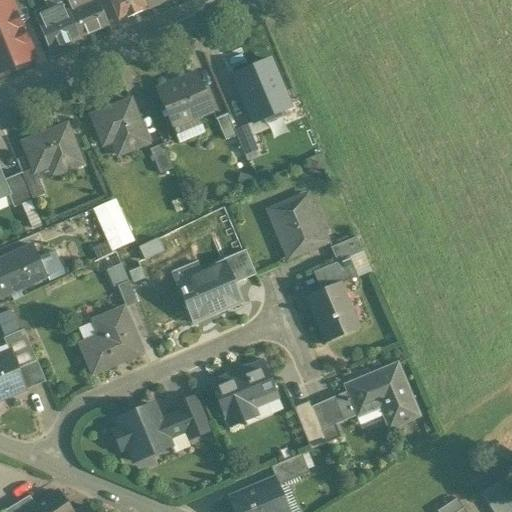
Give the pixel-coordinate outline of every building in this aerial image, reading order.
[(8,0),(6,0),(0,2),(0,71),(32,58),(16,20),(8,0)] [(28,15),(21,0),(0,0),(0,2),(6,0),(8,0),(16,20),(28,15)] [(43,0),(47,7),(33,13),(50,52),(79,40),(79,39),(67,13),(67,12),(64,13),(60,4),(63,3),(61,0),(43,0)] [(96,0),(67,0),(72,11),(67,13),(79,39),(108,26),(96,0)] [(110,0),(120,22),(148,10),(144,0),(110,0)] [(144,0),(148,10),(170,0),(144,0)] [(269,61),(235,75),(255,124),(290,109),(269,61)] [(196,74),(157,91),(173,129),(212,112),(196,74)] [(148,145),(131,101),(92,116),(100,137),(109,133),(119,157),(148,145)] [(228,115),(217,120),(234,160),(245,156),(234,131),(228,115)] [(67,126),(24,144),(28,155),(34,169),(35,173),(36,173),(58,164),(62,173),(82,165),(67,126)] [(248,126),(234,131),(245,156),(249,166),(262,161),(248,126)] [(163,145),(150,151),(160,175),(173,169),(163,145)] [(16,160),(22,174),(34,169),(28,155),(16,160)] [(22,174),(33,201),(45,195),(36,173),(35,173),(34,169),(22,174)] [(0,171),(0,194),(7,192),(8,191),(4,182),(0,171)] [(8,191),(7,192),(14,209),(20,206),(29,202),(33,201),(22,174),(4,182),(8,191)] [(308,196),(269,212),(289,259),(327,243),(308,196)] [(29,202),(20,206),(28,225),(37,221),(29,202)] [(109,237),(88,247),(95,262),(116,252),(109,237)] [(357,238),(331,248),(338,263),(349,258),(363,253),(357,238)] [(34,246),(0,261),(0,298),(48,277),(38,256),(34,246)] [(246,251),(222,261),(223,264),(224,263),(234,285),(256,276),(246,251)] [(38,256),(48,277),(61,271),(55,257),(48,260),(44,253),(38,256)] [(355,272),(327,283),(329,289),(340,285),(371,272),(363,253),(349,258),(355,272)] [(349,258),(338,263),(321,270),(327,283),(355,272),(349,258)] [(171,272),(177,283),(206,271),(201,259),(171,272)] [(206,271),(177,283),(181,293),(191,318),(194,324),(241,304),(234,285),(224,263),(223,264),(206,271)] [(121,265),(107,271),(111,280),(125,274),(121,265)] [(138,304),(129,282),(118,287),(127,309),(138,304)] [(329,289),(308,298),(326,342),(358,329),(340,285),(329,289)] [(191,318),(181,293),(167,299),(178,324),(191,318)] [(123,310),(94,322),(95,323),(79,330),(85,344),(82,346),(94,375),(142,355),(123,310)] [(36,362),(23,331),(3,339),(9,352),(10,352),(26,391),(46,383),(37,361),(36,362)] [(9,352),(0,356),(0,402),(26,391),(10,352),(9,352)] [(263,363),(211,385),(229,429),(245,422),(241,413),(278,398),(263,363)] [(397,365),(346,386),(350,398),(358,416),(380,407),(390,429),(419,417),(397,365)] [(350,398),(338,403),(345,421),(358,416),(350,398)] [(195,399),(176,406),(179,414),(187,432),(190,439),(209,432),(195,399)] [(312,408),(309,402),(294,409),(311,451),(327,444),(322,432),(321,432),(311,408),(312,408)] [(312,408),(311,408),(321,432),(322,432),(336,425),(326,402),(312,408)] [(153,405),(117,420),(121,430),(114,432),(121,451),(128,448),(134,463),(171,447),(168,440),(187,432),(179,414),(160,422),(153,405)] [(274,466),(280,481),(297,474),(299,478),(309,474),(302,455),(274,466)] [(280,481),(276,483),(283,498),(279,499),(284,511),(301,511),(302,511),(291,486),(301,482),(299,478),(297,474),(280,481)] [(511,511),(511,484),(507,477),(480,494),(491,511),(511,511)] [(275,479),(230,498),(236,511),(284,511),(279,499),(283,498),(276,483),(275,479)] [(36,508),(30,511),(70,511),(58,493),(36,508)] [(29,497),(3,511),(30,511),(36,508),(29,497)] [(436,511),(458,511),(463,509),(456,499),(436,511)]
